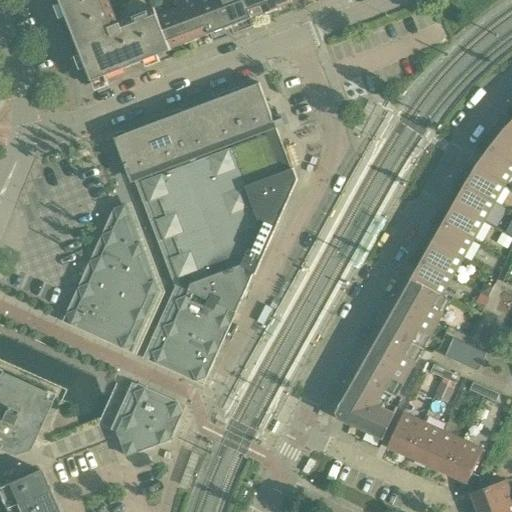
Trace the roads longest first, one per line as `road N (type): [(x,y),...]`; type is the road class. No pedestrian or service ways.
road 1 (residential): [(297,41),(339,147),(207,402),(165,511)]
road 2 (residential): [(296,432),(433,187),(493,92),(511,76)]
road 3 (residential): [(30,130),(84,121),(297,41)]
road 4 (residential): [(452,511),(448,501),(296,432)]
